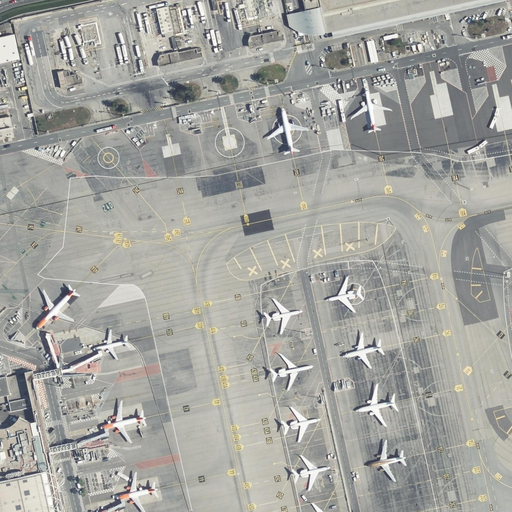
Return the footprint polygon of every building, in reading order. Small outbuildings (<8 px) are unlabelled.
[(254,0),(235,0),(241,22),(259,18),(254,0)] [(511,0),(303,0),(306,10),(321,7),(326,34),(332,33),(333,39),(508,0),(511,0)] [(176,6),(169,7),(174,31),(175,36),(188,34),(187,30),(183,30),(178,7),(181,7),(180,3),(176,4),(176,6)] [(169,7),(156,9),(162,34),(174,31),(169,7)] [(321,7),(306,10),(288,14),(290,25),(294,28),(298,30),(303,32),(308,34),(315,35),(320,35),(326,34),(321,7)] [(97,22),(81,26),(84,42),(94,40),(95,44),(101,43),(97,22)] [(249,46),(284,39),(283,34),(279,35),(278,30),(250,36),(248,41),(249,46)] [(0,62),(21,58),(15,33),(0,36),(0,62)] [(158,67),(204,57),(203,49),(198,50),(198,47),(160,54),(157,60),(158,67)] [(70,75),(69,69),(57,72),(61,87),(82,82),(80,73),(70,75)] [(58,368),(34,374),(35,380),(59,374),(59,375),(62,374),(63,374),(63,371),(62,366),(60,367),(58,367),(58,368)] [(64,511),(52,453),(50,446),(35,380),(34,374),(33,370),(25,371),(30,397),(32,406),(35,420),(31,422),(19,416),(17,419),(14,423),(11,425),(7,427),(3,428),(0,427),(0,511),(64,511)] [(0,396),(11,394),(7,376),(0,376),(0,396)] [(32,406),(30,397),(10,401),(12,411),(32,406)] [(74,441),(50,446),(52,453),(75,447),(75,448),(78,448),(79,447),(78,443),(77,440),(74,441)]
